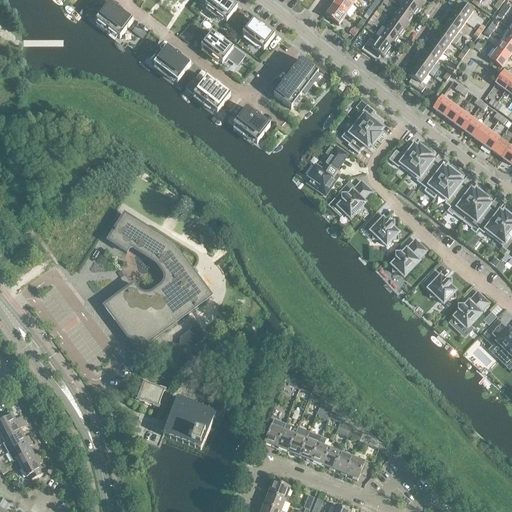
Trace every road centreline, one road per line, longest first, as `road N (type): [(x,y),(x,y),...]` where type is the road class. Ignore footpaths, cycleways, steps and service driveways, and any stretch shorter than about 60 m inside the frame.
road 1 (residential): [(511,307),(427,241),(374,181),(380,157),(413,115)]
road 2 (residential): [(125,0),(249,99),(303,30)]
road 3 (secondary): [(109,511),(94,446),(70,394),(0,301)]
road 4 (residential): [(245,511),(265,460),(394,511)]
road 5 (residential): [(511,192),(413,115)]
